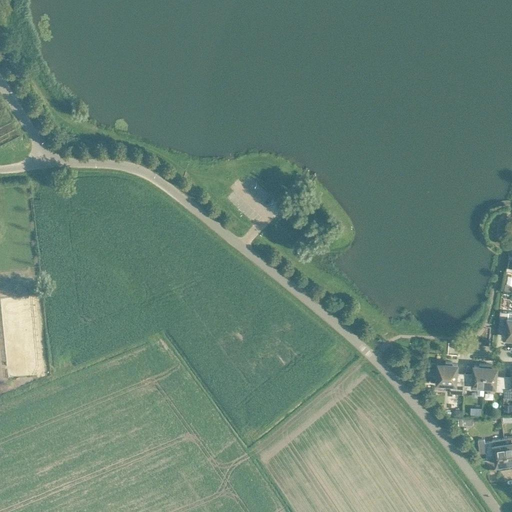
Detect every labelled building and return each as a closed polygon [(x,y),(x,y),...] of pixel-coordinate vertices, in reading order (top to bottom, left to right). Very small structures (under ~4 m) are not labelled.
[(0,263),(18,263),(18,248),(0,248),(0,263)] [(500,313),(498,330),(507,331),(506,337),(511,338),(511,340),(511,312),(500,311),(500,313)] [(452,362),(446,361),(445,366),(438,365),(437,384),(445,385),(445,383),(450,383),(450,393),(464,394),(464,388),(465,376),(457,375),(457,364),(452,364),(452,362)] [(465,376),(464,388),(478,389),(478,395),(483,395),(484,386),(486,364),(479,364),(479,366),(474,365),(473,376),(465,376)] [(486,364),(484,386),(495,387),(495,391),(504,391),(505,378),(496,378),(497,367),(492,367),(492,365),(486,364)] [(508,465),(505,443),(504,438),(493,440),(493,441),(484,442),(486,453),(486,455),(495,454),(496,465),(501,464),(502,466),(508,465)]
